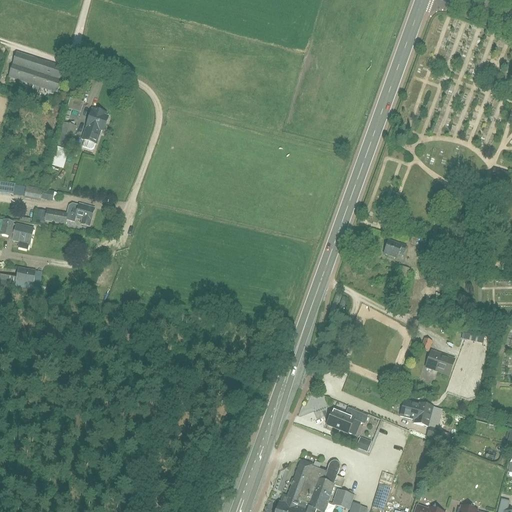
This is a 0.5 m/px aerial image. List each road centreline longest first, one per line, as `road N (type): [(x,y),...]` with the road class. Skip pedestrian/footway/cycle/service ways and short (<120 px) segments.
road 1 (secondary): [(239,511),(422,0)]
road 2 (track): [(156,104),(155,130),(117,237),(88,253)]
road 3 (track): [(156,104),(137,83),(69,64),(88,0)]
